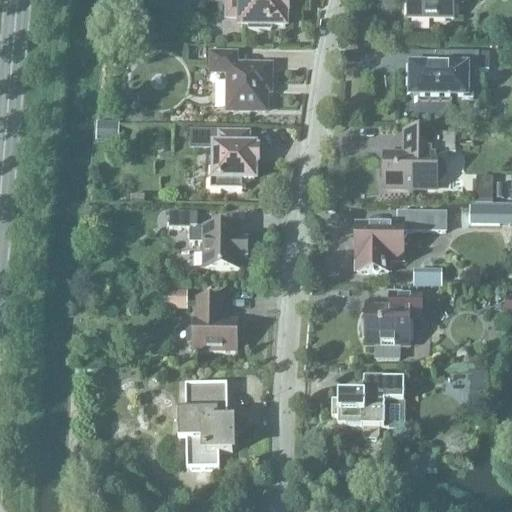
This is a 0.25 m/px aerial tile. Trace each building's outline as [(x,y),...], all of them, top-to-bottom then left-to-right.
[(249,28),(249,32),(271,33),(271,29),(285,29),(285,0),(227,0),(227,19),(241,20),(241,28),(249,28)] [(408,0),(408,20),(453,21),(453,1),(467,1),(467,0),(408,0)] [(436,70),(411,69),(411,99),(418,99),(418,106),(452,106),(452,99),(474,99),(474,80),(467,80),(467,72),(479,72),(479,55),(436,54),(436,70)] [(210,76),(228,76),(228,113),(266,113),(266,94),(270,94),(270,68),(236,68),(237,56),(211,56),(210,76)] [(118,127),(98,126),(98,143),(117,144),(118,127)] [(456,135),(433,135),(433,134),(407,134),(406,158),(385,158),(384,190),(436,190),(436,183),(440,183),(446,178),(446,170),(440,165),(437,165),(437,160),(447,155),(456,155),(456,135)] [(210,193),(242,193),(242,182),(254,182),(254,165),(258,165),(259,153),(255,153),(255,150),(248,150),(248,136),(220,135),(219,149),(215,149),(214,180),(210,180),(210,193)] [(500,229),(500,209),(470,208),(470,228),(500,229)] [(169,231),(189,232),(189,245),(203,245),(203,272),(239,272),(239,259),(247,259),(248,243),(240,243),(240,230),(197,229),(197,216),(169,215),(169,231)] [(356,263),(359,263),(359,274),(358,274),(357,275),(389,276),(389,264),(404,264),(405,234),(446,235),(447,217),(399,216),(399,228),(356,227),(356,263)] [(187,295),(164,294),(164,308),(187,309),(187,295)] [(376,347),(376,362),(399,362),(399,348),(410,348),(410,322),(422,322),(422,298),(390,297),(390,311),(366,311),(366,314),(364,316),(363,318),(362,321),(362,323),(361,326),(361,328),(361,330),(361,333),(362,335),(362,338),(363,340),(364,342),(365,345),(365,347),(376,347)] [(193,355),(237,356),(237,324),(223,323),(224,302),(197,302),(196,323),(194,323),(194,332),(190,332),(187,335),(186,343),(189,346),(194,346),(193,355)] [(471,375),(470,405),(486,406),(487,376),(471,375)] [(332,403),(332,420),(338,420),(338,427),(351,428),(351,431),(364,431),(364,440),(366,442),(376,443),(379,440),(379,432),(389,432),(403,432),(404,405),(404,384),(364,383),(364,403),(332,403)] [(227,388),(186,388),(186,414),(178,414),(178,443),(187,443),(187,472),(219,472),(219,456),(233,456),(232,428),(228,428),(227,388)]
